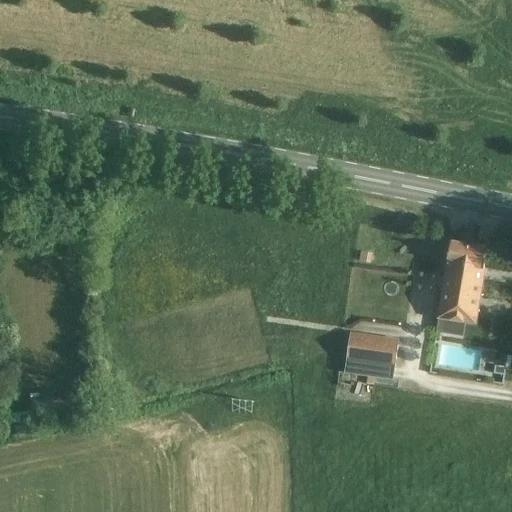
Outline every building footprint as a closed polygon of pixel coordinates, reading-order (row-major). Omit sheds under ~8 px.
[(488,248),(451,242),(448,262),(438,319),(475,325),(488,248)] [(348,361),(346,375),(393,381),(395,367),(399,341),(352,334),(350,349),(348,361)] [(30,413),(10,414),(11,424),(28,423),(27,422),(50,421),(52,421),(51,393),(37,394),(38,403),(30,403),(30,413)] [(78,444),(80,454),(92,452),(90,442),(78,444)] [(66,447),(68,456),(80,454),(78,444),(66,447)] [(23,461),(25,470),(37,468),(35,459),(23,461)] [(12,463),(14,473),(25,470),(23,461),(12,463)] [(130,479),(127,478),(123,511),(173,511),(175,504),(149,501),(151,481),(148,481),(130,479)] [(109,511),(109,491),(80,492),(80,511),(109,511)] [(80,511),(80,492),(53,493),(53,511),(80,511)] [(25,511),(25,493),(0,493),(0,511),(25,511)] [(53,511),(53,493),(25,493),(25,511),(53,511)]
